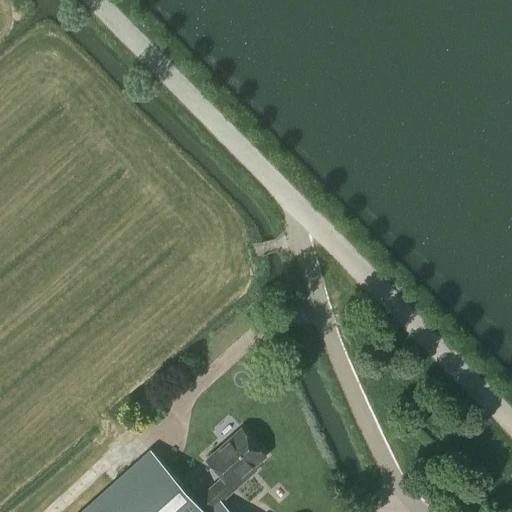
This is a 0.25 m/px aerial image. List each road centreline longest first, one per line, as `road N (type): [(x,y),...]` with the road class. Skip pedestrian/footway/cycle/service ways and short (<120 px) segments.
road 1 (unclassified): [(420,511),(369,440),(325,345),(303,267),(299,210)]
road 2 (unclassified): [(511,414),(299,210)]
road 3 (unclassified): [(299,210),(93,0)]
